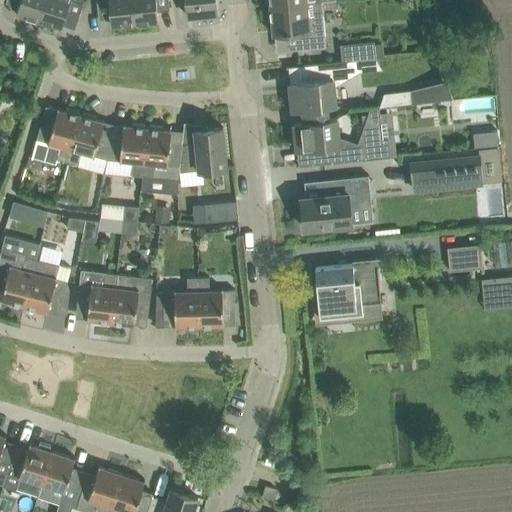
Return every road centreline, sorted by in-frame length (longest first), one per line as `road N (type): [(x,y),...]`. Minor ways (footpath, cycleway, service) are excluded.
road 1 (residential): [(270,348),(146,353),(0,325)]
road 2 (residential): [(270,348),(246,108),(236,96)]
road 3 (residential): [(232,482),(0,407)]
road 4 (residential): [(236,96),(114,95),(49,72),(59,44)]
road 5 (residential): [(59,44),(230,29)]
road 6 (residential): [(232,482),(270,348)]
